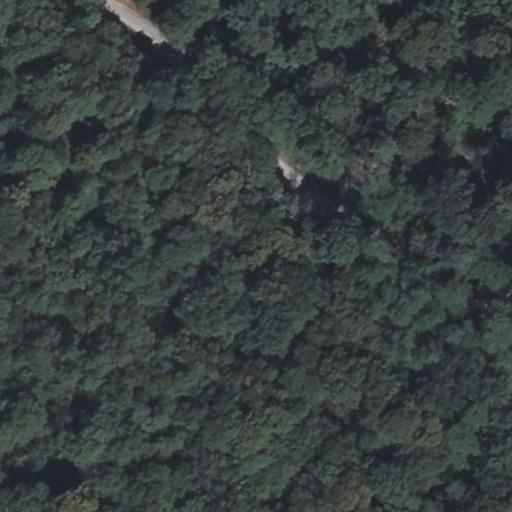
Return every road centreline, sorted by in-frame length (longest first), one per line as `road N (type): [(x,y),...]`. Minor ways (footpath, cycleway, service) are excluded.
road 1 (unclassified): [(100,0),(158,36),(280,159),(511,321)]
road 2 (track): [(511,238),(338,0)]
